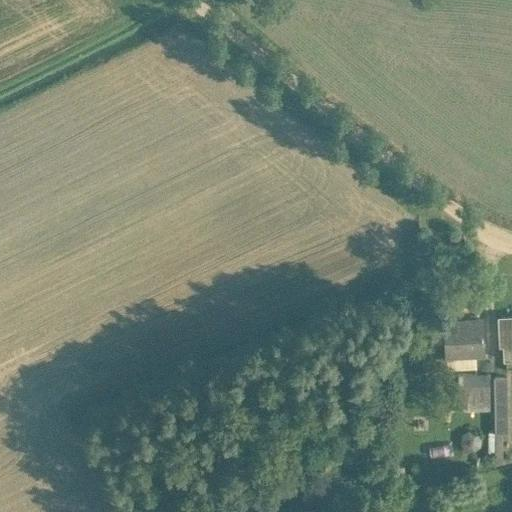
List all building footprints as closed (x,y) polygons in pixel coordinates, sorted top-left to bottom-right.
[(511,315),(498,316),(500,343),(502,343),(503,359),(511,358),(511,315)] [(446,356),(421,357),(422,370),(447,368),(475,367),(475,354),(484,354),(483,339),(482,319),(444,321),(445,341),(446,356)] [(488,373),(457,373),(457,410),(489,409),(488,373)] [(475,455),(475,463),(495,463),(495,460),(502,460),(502,431),(508,431),(506,376),(493,376),(494,430),(488,430),(489,455),(475,455)] [(460,433),(459,442),(464,448),(472,449),(479,445),(480,437),(475,430),(467,429),(460,433)]
